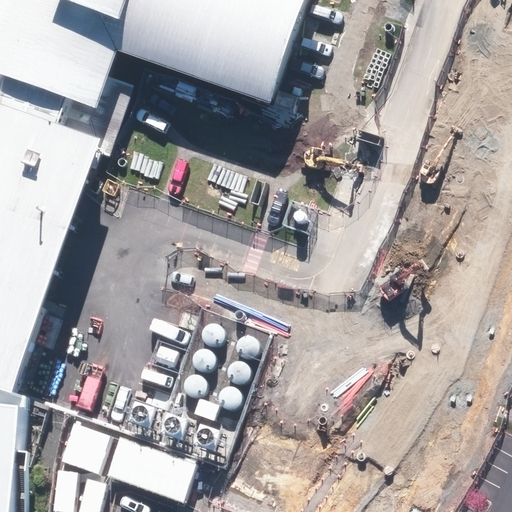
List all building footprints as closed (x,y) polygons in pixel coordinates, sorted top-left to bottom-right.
[(0,0),(0,404),(13,409),(121,103),(130,71),(269,120),(311,0),(0,0)] [(511,0),(309,0),(269,120),(288,194),(317,213),(300,258),(435,302),(511,69),(511,0)] [(266,341),(245,333),(216,408),(237,416),(266,341)] [(199,402),(194,417),(215,424),(220,409),(199,402)] [(0,511),(9,511),(18,426),(24,421),(13,409),(0,404),(0,511)]
